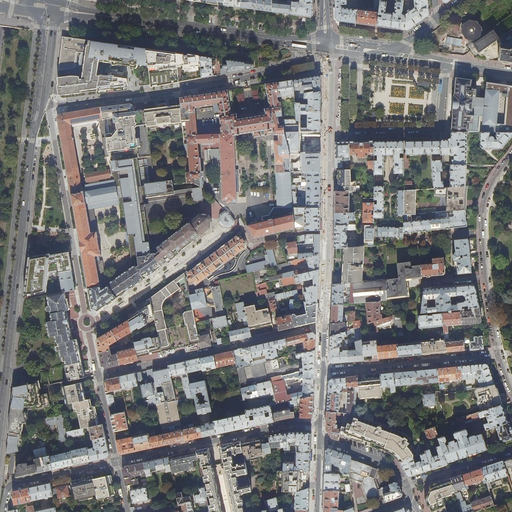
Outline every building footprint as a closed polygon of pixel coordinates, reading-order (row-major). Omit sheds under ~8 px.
[(255,10),(273,12),(272,0),(223,0),(224,5),(255,10)] [(281,13),(291,14),(292,1),(288,0),(288,4),(278,3),(277,0),(272,0),(273,12),(281,13)] [(312,0),(300,0),(300,1),(292,1),(291,14),(302,16),(303,16),(310,17),(313,15),(313,4),(312,0)] [(335,0),(335,8),(336,18),(338,21),(356,24),(357,24),(358,10),(359,0),(353,0),(350,0),(350,4),(347,4),(346,0),(335,0)] [(366,25),(378,26),(380,0),(375,0),(375,8),(370,8),(370,11),(358,10),(357,24),(366,25)] [(388,28),(400,29),(402,15),(403,0),(396,0),(395,9),(396,9),(395,13),(394,13),(393,14),(386,13),(387,0),(380,0),(378,26),(388,28)] [(408,31),(429,16),(428,3),(427,0),(414,0),(414,1),(412,2),(413,5),(415,5),(415,8),(410,12),(409,10),(405,12),(407,14),(405,16),(402,15),(400,29),(404,30),(408,31)] [(315,4),(313,4),(313,15),(310,17),(303,16),(302,26),(311,27),(312,17),(315,16),(315,4)] [(356,28),(356,24),(338,21),(336,18),(335,8),(335,18),(334,18),(334,20),(338,25),(356,28)] [(479,21),(470,20),(463,24),(462,32),(463,33),(459,36),(458,36),(449,34),(438,42),(437,47),(449,49),(452,50),(452,46),(452,47),(455,47),(458,48),(462,48),(473,40),(475,41),(481,36),(483,27),(479,21)] [(500,48),(498,48),(496,61),(511,64),(511,63),(511,29),(502,36),(500,48)] [(475,48),(479,53),(480,53),(479,52),(499,39),(493,31),(473,44),(476,48),(475,48)] [(101,62),(104,62),(122,64),(122,60),(123,59),(122,51),(122,48),(120,47),(118,46),(115,44),(108,43),(99,42),(97,41),(97,42),(89,41),(89,40),(88,40),(80,39),(79,39),(78,39),(69,38),(69,37),(68,37),(68,38),(66,37),(64,37),(63,37),(63,38),(62,38),(62,39),(63,39),(62,43),(62,44),(61,49),(61,50),(61,56),(60,56),(60,58),(61,58),(60,62),(59,64),(60,64),(60,66),(59,69),(59,70),(74,68),(76,52),(86,53),(83,77),(80,76),(59,77),(59,84),(58,84),(58,86),(58,88),(59,94),(60,95),(66,94),(76,93),(85,92),(94,91),(97,91),(117,88),(128,87),(128,85),(129,85),(128,78),(101,74),(101,76),(98,76),(98,75),(97,75),(99,62),(101,62)] [(126,65),(130,65),(132,47),(137,47),(127,46),(115,44),(118,46),(120,47),(122,48),(122,51),(123,59),(122,60),(122,64),(126,65)] [(137,47),(132,47),(130,65),(135,66),(134,70),(135,72),(136,74),(137,77),(139,78),(141,80),(140,81),(140,86),(145,85),(145,83),(148,83),(148,85),(151,85),(147,48),(137,47)] [(152,49),(147,48),(151,85),(151,87),(163,85),(178,82),(177,66),(177,56),(177,53),(162,50),(160,50),(159,52),(152,51),(152,49)] [(184,56),(182,56),(183,63),(184,63),(184,65),(185,69),(188,68),(188,69),(191,69),(192,69),(192,66),(201,66),(200,56),(189,54),(185,54),(185,55),(184,55),(184,56)] [(213,58),(200,56),(201,66),(202,78),(208,77),(214,76),(213,69),(214,68),(213,64),(213,58)] [(235,61),(227,60),(227,64),(224,64),(223,65),(223,66),(223,67),(223,68),(222,68),(221,70),(221,73),(222,74),(253,68),(253,63),(235,61)] [(297,79),(293,80),(294,90),(301,90),(301,91),(299,92),(299,98),(304,97),(305,97),(305,93),(314,91),(314,92),(321,91),(321,83),(321,75),(297,79)] [(472,115),(473,97),(474,91),(473,91),(470,91),(471,80),(457,78),(454,105),(454,106),(452,132),(467,132),(467,127),(468,127),(468,125),(467,125),(468,118),(471,119),(472,115)] [(285,81),(279,82),(281,99),(287,97),(287,95),(295,94),(294,90),(293,80),(285,81)] [(188,96),(184,96),(184,97),(180,97),(181,105),(181,109),(186,108),(186,112),(186,113),(187,117),(188,135),(188,143),(189,144),(191,172),(187,173),(188,182),(192,182),(202,187),(201,181),(198,143),(202,143),(204,161),(209,161),(209,159),(209,149),(211,149),(211,158),(211,159),(219,159),(219,158),(219,149),(221,149),(221,158),(223,200),(227,199),(227,202),(228,202),(228,203),(233,203),(233,200),(236,200),(236,199),(237,199),(237,192),(239,191),(238,169),(236,169),(235,142),(235,134),(238,134),(239,135),(240,134),(269,129),(269,130),(270,130),(270,129),(270,128),(274,128),(274,134),(279,134),(279,137),(279,140),(274,140),(278,207),(273,207),(272,208),(271,209),(270,210),(270,211),(271,214),(272,218),(257,222),(247,224),(253,238),(295,228),(295,227),(293,213),(292,207),(292,191),(291,182),(291,178),(291,172),(291,168),(290,157),(290,154),(290,153),(285,133),(284,125),(280,126),(279,116),(283,116),(281,99),(279,82),(272,83),(267,84),(262,84),(262,85),(262,90),(263,91),(263,92),(266,109),(236,114),(233,97),(233,91),(232,91),(232,90),(232,89),(227,90),(227,91),(217,92),(215,93),(213,93),(197,95),(198,95),(193,96),(193,95),(188,96)] [(485,98),(473,97),(472,115),(480,116),(480,117),(482,118),(482,119),(484,119),(483,124),(481,124),(470,123),(469,132),(481,132),(490,132),(493,132),(495,132),(496,132),(511,132),(511,86),(487,83),(485,98)] [(321,101),(321,91),(314,92),(314,91),(305,93),(305,97),(304,97),(304,98),(309,98),(309,104),(301,104),(301,103),(295,103),(296,111),(321,110),(321,101)] [(153,109),(145,110),(147,123),(147,127),(182,122),(181,109),(181,105),(172,106),(166,107),(166,103),(158,104),(159,108),(153,109)] [(112,106),(101,107),(103,119),(106,132),(106,135),(110,156),(111,161),(122,159),(121,154),(134,153),(134,158),(138,157),(139,157),(138,146),(141,146),(140,138),(135,139),(135,136),(136,135),(135,126),(137,124),(138,124),(137,111),(135,111),(135,107),(134,107),(134,106),(133,105),(132,104),(130,104),(125,105),(125,104),(112,106)] [(72,196),(85,193),(84,192),(83,192),(79,171),(72,126),(99,120),(103,119),(101,107),(75,112),(60,115),(58,118),(59,128),(69,179),(71,193),(72,196)] [(141,111),(137,111),(138,124),(147,123),(145,110),(141,111)] [(321,124),(321,110),(296,111),(296,119),(283,119),(284,125),(285,133),(290,153),(290,154),(293,154),(299,153),(299,149),(299,131),(299,125),(301,125),(301,114),(308,114),(308,119),(307,119),(307,120),(308,120),(308,127),(302,127),(302,131),(321,131),(321,124)] [(466,165),(467,132),(452,132),(452,137),(449,140),(440,140),(441,154),(441,155),(451,155),(451,156),(454,156),(454,159),(452,159),(452,164),(466,165)] [(507,142),(511,135),(511,132),(496,132),(496,138),(495,138),(493,137),(492,136),(490,136),(490,132),(481,132),(481,146),(483,148),(502,148),(507,142)] [(106,135),(102,136),(105,157),(110,156),(106,135)] [(406,154),(441,154),(440,140),(418,141),(406,141),(406,151),(406,153),(404,153),(404,158),(404,167),(408,167),(408,160),(406,160),(406,154)] [(357,158),(368,158),(368,155),(374,155),(374,141),(364,142),(346,142),(336,142),(336,156),(336,168),(343,168),(343,161),(351,160),(350,155),(357,155),(357,158)] [(404,173),(404,167),(404,158),(400,158),(400,153),(404,153),(404,151),(404,141),(386,141),(374,141),(374,155),(378,155),(378,161),(374,161),(374,169),(374,175),(384,174),(384,155),(394,155),(394,173),(404,173)] [(321,153),(315,153),(315,154),(312,157),(312,168),(291,168),(291,172),(304,171),(321,171),(321,170),(321,153)] [(131,257),(138,256),(147,255),(151,252),(143,195),(146,195),(147,198),(157,197),(157,198),(175,195),(174,184),(173,180),(155,181),(155,182),(145,183),(145,185),(142,186),(138,157),(134,158),(122,159),(111,161),(112,165),(113,171),(119,170),(123,198),(129,197),(130,201),(124,202),(124,203),(131,257)] [(434,188),(435,188),(444,188),(444,187),(444,184),(443,182),(441,182),(440,171),(443,171),(442,160),(432,161),(434,188)] [(466,186),(466,165),(452,164),(450,164),(450,174),(451,174),(451,176),(450,176),(450,177),(450,184),(444,184),(444,187),(466,186)] [(99,179),(111,177),(109,169),(86,174),(87,181),(89,181),(99,179)] [(351,170),(339,170),(339,183),(335,186),(335,191),(350,191),(356,191),(356,182),(351,182),(351,170)] [(321,183),(321,171),(304,171),(304,175),(300,175),(300,177),(291,178),(291,182),(302,182),(302,185),(299,185),(299,193),(302,193),(302,196),(296,196),(296,191),(292,191),(292,207),(302,207),(302,198),(305,198),(305,197),(306,197),(306,201),(304,201),(304,203),(306,203),(306,207),(320,207),(320,195),(321,183)] [(87,205),(87,209),(94,208),(120,203),(116,183),(115,184),(114,180),(99,183),(90,184),(85,185),(86,191),(84,192),(85,193),(87,205)] [(412,182),(404,182),(404,188),(404,191),(408,191),(408,187),(412,187),(412,182)] [(465,210),(466,186),(444,187),(444,188),(435,188),(434,196),(447,197),(446,212),(449,211),(465,210)] [(384,187),(375,187),(374,200),(378,200),(378,204),(374,204),(374,213),(374,218),(384,218),(384,187)] [(204,199),(203,190),(193,191),(194,200),(195,200),(195,202),(203,201),(202,199),(204,199)] [(416,190),(408,191),(404,191),(404,215),(408,215),(412,215),(415,215),(416,215),(416,190)] [(350,196),(350,191),(335,191),(335,203),(335,212),(350,213),(350,196)] [(74,208),(87,205),(85,193),(72,196),(74,208)] [(363,213),(374,213),(374,204),(374,203),(363,203),(363,213)] [(87,205),(74,208),(81,250),(88,288),(101,286),(100,280),(96,261),(100,260),(99,255),(101,255),(101,249),(100,249),(98,237),(97,231),(91,232),(87,209),(87,205)] [(320,220),(320,207),(306,207),(302,207),(292,207),(293,213),(295,227),(302,226),(303,216),(295,217),(295,214),(298,214),(298,212),(302,212),(302,213),(303,214),(303,213),(303,212),(304,211),(304,210),(305,210),(305,213),(305,230),(312,230),(320,230),(320,220)] [(98,231),(94,208),(87,209),(91,232),(97,231),(98,231)] [(449,211),(449,217),(450,228),(464,227),(467,226),(465,210),(449,211)] [(230,227),(233,221),(232,220),(226,212),(220,214),(217,216),(215,223),(217,223),(220,227),(220,229),(227,229),(230,227)] [(354,213),(350,213),(335,212),(335,221),(335,225),(349,225),(349,222),(350,220),(354,220),(354,213)] [(432,217),(430,217),(432,230),(437,230),(441,229),(440,216),(439,212),(436,213),(437,219),(432,219),(432,217)] [(374,223),(374,218),(374,213),(363,213),(363,223),(374,223)] [(101,288),(101,286),(88,288),(89,296),(91,295),(91,299),(90,299),(92,309),(97,311),(111,302),(121,295),(120,294),(126,290),(127,291),(131,288),(136,285),(135,283),(139,280),(140,282),(146,278),(151,274),(150,272),(154,270),(155,271),(162,266),(171,259),(171,260),(173,258),(176,256),(175,254),(178,251),(179,253),(180,253),(179,252),(183,249),(186,247),(185,245),(188,244),(189,245),(195,240),(201,235),(199,233),(202,231),(203,232),(204,231),(205,232),(211,227),(212,218),(209,215),(199,214),(196,216),(157,247),(159,250),(156,253),(153,253),(152,254),(151,252),(147,255),(138,256),(139,262),(101,288)] [(412,219),(412,215),(408,215),(408,221),(404,222),(404,228),(404,233),(409,233),(413,232),(412,219)] [(441,216),(440,216),(441,229),(446,229),(450,228),(449,217),(441,218),(441,216)] [(417,219),(412,219),(413,232),(419,232),(423,231),(421,220),(421,217),(419,217),(418,217),(417,218),(417,219)] [(429,219),(421,220),(423,231),(427,231),(432,230),(430,217),(429,218),(429,219)] [(358,225),(349,225),(335,225),(335,238),(335,248),(345,247),(358,246),(358,242),(349,242),(348,242),(348,243),(347,243),(347,240),(347,239),(348,236),(347,235),(347,230),(348,230),(349,231),(358,231),(358,225)] [(374,225),(365,225),(365,242),(368,242),(368,243),(365,243),(365,246),(374,245),(374,225)] [(378,227),(377,236),(399,237),(399,239),(403,239),(404,233),(404,228),(378,227)] [(320,251),(320,234),(313,234),(306,234),(296,236),(296,241),(299,259),(304,258),(306,257),(320,253),(320,251)] [(194,282),(196,284),(206,277),(211,273),(230,259),(235,255),(245,247),(244,245),(245,244),(245,243),(246,243),(245,241),(245,240),(244,238),(242,238),(241,237),(240,238),(240,237),(240,236),(239,235),(238,236),(238,237),(237,236),(227,244),(227,243),(221,247),(222,247),(213,254),(203,262),(203,261),(197,265),(198,266),(188,273),(189,276),(187,277),(189,279),(188,280),(190,282),(191,281),(192,283),(194,282)] [(468,239),(455,240),(456,251),(455,252),(455,253),(454,254),(453,254),(453,260),(455,260),(455,261),(456,261),(457,261),(458,273),(472,272),(471,267),(471,265),(470,255),(469,245),(469,244),(468,239)] [(288,262),(299,259),(296,241),(287,242),(288,254),(295,253),(295,255),(287,256),(288,262)] [(344,266),(343,283),(351,283),(361,282),(362,267),(363,267),(364,263),(362,263),(363,246),(358,246),(345,247),(344,266)] [(276,265),(277,265),(272,248),(267,249),(267,251),(265,251),(267,258),(266,258),(267,260),(247,266),(249,272),(252,272),(276,265)] [(26,285),(25,291),(45,288),(47,294),(54,293),(55,280),(55,277),(47,277),(48,272),(57,270),(58,271),(59,271),(61,263),(64,250),(29,255),(28,262),(27,276),(26,285)] [(320,258),(320,253),(306,257),(309,267),(300,269),(299,268),(294,270),(282,273),(282,274),(270,277),(271,281),(279,279),(319,269),(320,258)] [(422,263),(421,263),(421,265),(422,277),(443,275),(444,274),(445,274),(443,257),(433,258),(433,263),(432,265),(431,264),(423,265),(422,263)] [(305,262),(304,258),(299,259),(288,262),(281,264),(282,268),(305,262)] [(103,260),(100,260),(96,261),(100,280),(106,279),(103,260)] [(422,277),(421,265),(411,266),(411,261),(398,263),(399,278),(387,279),(387,297),(408,295),(406,278),(422,277)] [(319,274),(319,269),(279,279),(280,286),(283,285),(283,286),(313,278),(313,285),(303,287),(304,291),(306,300),(304,301),(305,304),(301,305),(301,306),(305,305),(317,303),(318,291),(319,274)] [(65,291),(76,289),(74,280),(72,270),(70,270),(61,272),(59,272),(63,292),(65,291)] [(161,349),(169,347),(170,346),(170,345),(170,344),(162,308),(162,306),(162,304),(163,303),(163,301),(165,299),(167,297),(187,282),(185,272),(150,298),(156,325),(159,336),(161,349)] [(249,272),(219,281),(223,300),(257,291),(255,284),(252,272),(249,272)] [(387,300),(387,297),(387,279),(361,282),(351,283),(350,303),(367,302),(380,301),(387,300)] [(217,314),(217,317),(224,316),(224,315),(222,305),(224,304),(223,300),(219,281),(216,281),(217,284),(211,286),(216,307),(215,308),(216,314),(217,314)] [(267,282),(255,284),(257,291),(257,294),(258,294),(259,298),(260,298),(259,295),(262,294),(267,293),(266,289),(268,288),(267,282)] [(332,297),(332,302),(332,305),(349,304),(350,303),(351,283),(343,283),(333,284),(332,297)] [(473,284),(456,286),(457,295),(463,295),(465,297),(465,300),(464,301),(457,302),(457,303),(458,309),(462,308),(462,306),(466,305),(468,305),(468,308),(471,307),(479,307),(475,286),(473,284)] [(451,304),(451,296),(457,295),(456,286),(424,289),(421,313),(442,311),(444,310),(448,310),(451,310),(458,309),(457,303),(451,304)] [(278,298),(298,293),(298,292),(297,289),(295,290),(277,294),(278,298)] [(63,292),(47,294),(49,305),(47,306),(48,311),(50,310),(52,320),(47,321),(49,336),(55,335),(56,343),(57,342),(58,345),(56,345),(57,350),(59,350),(60,356),(62,356),(63,361),(64,360),(65,365),(81,361),(80,353),(77,339),(72,340),(69,325),(67,310),(70,309),(68,298),(67,298),(66,296),(65,291),(63,292)] [(204,291),(190,295),(193,309),(207,306),(204,291)] [(262,294),(263,297),(266,296),(269,308),(270,312),(272,312),(272,310),(277,309),(274,295),(275,294),(274,291),(267,293),(262,294)] [(128,315),(129,320),(132,331),(138,327),(141,331),(146,327),(156,325),(150,298),(146,300),(146,301),(142,303),(142,304),(140,305),(138,306),(138,308),(134,310),(134,311),(128,315)] [(245,325),(249,324),(245,307),(244,301),(236,303),(240,321),(244,320),(245,325)] [(369,323),(374,321),(381,319),(381,314),(380,314),(380,306),(381,306),(380,301),(367,302),(369,323)] [(317,312),(317,303),(305,305),(306,310),(305,310),(304,311),(305,313),(297,315),(296,314),(294,313),(294,310),(296,310),(297,309),(296,307),(291,309),(292,314),(294,326),(317,321),(317,312)] [(272,322),(270,312),(269,308),(257,310),(256,304),(245,307),(249,324),(249,326),(250,328),(253,327),(263,325),(267,324),(272,322)] [(350,305),(349,304),(332,305),(331,315),(331,324),(345,322),(353,321),(354,321),(355,311),(348,312),(348,316),(343,316),(343,312),(344,306),(350,305)] [(481,321),(479,307),(471,307),(472,310),(464,311),(463,310),(465,310),(465,308),(462,308),(458,309),(458,312),(451,313),(451,310),(448,310),(449,313),(444,313),(444,310),(442,311),(442,313),(443,326),(445,339),(446,352),(456,351),(465,350),(464,343),(464,338),(464,337),(459,338),(459,340),(447,342),(447,339),(449,339),(448,332),(448,327),(447,325),(462,324),(480,323),(481,321)] [(198,335),(193,310),(191,310),(190,309),(189,310),(185,311),(183,313),(189,339),(189,340),(190,341),(191,341),(192,342),(199,340),(198,335)] [(430,327),(443,326),(442,313),(433,314),(433,315),(430,315),(429,314),(428,314),(428,315),(427,316),(427,315),(418,316),(421,342),(422,354),(434,353),(446,352),(445,339),(441,339),(441,338),(440,338),(440,339),(438,339),(437,333),(437,332),(436,331),(431,332),(430,327)] [(287,328),(294,326),(292,314),(285,315),(285,314),(284,315),(284,317),(283,318),(283,316),(276,317),(279,330),(287,328)] [(215,328),(228,325),(227,320),(226,315),(224,315),(224,316),(217,317),(213,318),(215,328)] [(374,321),(376,332),(378,332),(378,329),(377,326),(390,321),(392,319),(394,319),(394,315),(392,316),(381,319),(374,321)] [(400,315),(394,315),(394,319),(396,337),(403,336),(402,328),(402,326),(400,315)] [(251,336),(250,328),(249,326),(233,330),(231,319),(227,320),(228,325),(231,341),(241,339),(251,336)] [(120,325),(112,330),(118,340),(118,339),(132,331),(129,320),(120,325)] [(362,320),(354,321),(353,321),(354,327),(354,328),(360,326),(362,326),(362,320)] [(345,331),(345,322),(331,324),(331,331),(330,336),(345,331)] [(361,339),(360,326),(354,328),(351,329),(352,332),(353,332),(354,332),(355,338),(356,341),(361,339)] [(99,346),(100,352),(111,350),(110,345),(108,345),(108,344),(110,344),(118,340),(112,330),(98,338),(97,341),(99,346)] [(346,331),(345,331),(330,336),(330,344),(329,360),(332,363),(340,362),(349,361),(348,350),(347,347),(344,347),(344,351),(343,351),(343,352),(340,352),(340,351),(341,351),(340,346),(341,346),(340,343),(342,343),(341,342),(342,341),(342,340),(342,339),(341,338),(347,336),(346,331)] [(303,341),(305,352),(315,349),(315,342),(316,334),(313,332),(292,333),(286,338),(287,344),(287,345),(303,341)] [(200,334),(198,335),(199,340),(200,342),(199,342),(201,348),(206,346),(211,345),(209,334),(200,336),(200,334)] [(371,354),(378,353),(377,346),(377,342),(376,338),(376,334),(371,335),(371,341),(362,342),(363,355),(371,354)] [(162,351),(161,349),(159,336),(152,338),(150,337),(142,338),(142,340),(134,342),(135,347),(137,356),(147,354),(147,352),(148,351),(151,350),(152,353),(162,351)] [(475,342),(470,342),(471,349),(474,349),(483,348),(482,342),(482,336),(474,337),(475,342)] [(282,345),(287,344),(286,338),(256,345),(250,346),(252,357),(262,355),(263,353),(265,353),(266,358),(253,361),(253,364),(264,362),(278,358),(276,348),(278,347),(278,348),(280,349),(283,348),(282,345)] [(362,342),(361,339),(356,341),(355,342),(356,349),(352,350),(351,348),(350,349),(350,350),(348,350),(349,361),(357,361),(364,360),(363,355),(362,342)] [(411,355),(422,354),(421,342),(397,344),(399,357),(411,355)] [(389,358),(399,357),(397,344),(390,344),(389,344),(385,344),(385,345),(377,346),(378,353),(379,358),(389,358)] [(250,362),(253,361),(252,357),(250,346),(237,349),(233,350),(236,363),(236,365),(239,365),(240,367),(244,366),(250,365),(250,362)] [(138,359),(137,356),(135,347),(134,347),(134,348),(123,350),(120,350),(121,351),(117,351),(118,352),(120,364),(128,362),(138,359)] [(300,368),(301,371),(314,368),(315,358),(315,349),(305,352),(302,352),(296,354),(298,362),(301,362),(301,360),(303,360),(303,367),(300,368)] [(110,366),(120,364),(118,352),(117,353),(117,354),(113,355),(112,357),(111,356),(111,355),(111,350),(100,352),(103,365),(106,367),(110,366)] [(214,354),(216,367),(236,363),(233,350),(222,352),(214,354)] [(203,370),(216,367),(214,354),(207,356),(200,358),(203,370)] [(203,373),(203,370),(200,358),(192,359),(185,361),(187,373),(199,370),(199,373),(200,374),(203,373)] [(82,368),(81,361),(65,365),(68,380),(84,377),(84,375),(82,368)] [(190,383),(187,373),(185,361),(176,363),(168,365),(169,367),(171,376),(182,373),(187,396),(182,397),(182,399),(192,397),(190,383)] [(267,375),(264,362),(253,364),(251,365),(254,377),(267,375)] [(470,365),(462,365),(463,379),(476,378),(477,379),(480,387),(491,384),(494,384),(491,373),(488,363),(470,365)] [(452,366),(438,368),(439,382),(445,381),(445,384),(449,383),(449,381),(463,379),(462,365),(452,366)] [(248,383),(244,366),(240,367),(237,368),(240,385),(248,383)] [(174,390),(171,376),(169,367),(161,369),(153,371),(154,377),(155,381),(156,388),(160,404),(176,400),(175,397),(175,394),(174,390)] [(271,378),(271,381),(294,379),(303,378),(314,379),(314,373),(314,368),(301,371),(271,378)] [(426,369),(416,370),(417,384),(439,382),(438,368),(426,369)] [(405,371),(394,372),(395,386),(417,384),(416,370),(405,371)] [(137,380),(135,372),(126,375),(106,379),(104,383),(106,392),(138,385),(137,380)] [(380,373),(381,377),(382,387),(390,386),(391,393),(396,392),(395,386),(394,372),(386,373),(380,373)] [(357,376),(351,376),(337,378),(331,378),(328,381),(328,389),(328,394),(342,392),(348,392),(356,391),(358,391),(358,380),(357,376)] [(361,379),(358,380),(358,391),(356,391),(356,398),(382,394),(382,387),(381,377),(375,378),(373,378),(365,378),(365,379),(361,379)] [(274,393),(275,401),(276,404),(289,401),(313,395),(313,387),(314,379),(303,378),(303,383),(302,383),(301,384),(301,387),(303,387),(303,391),(301,392),(300,390),(293,391),(293,393),(286,395),(284,384),(294,383),(295,382),(294,379),(271,381),(274,393)] [(205,380),(190,383),(192,397),(195,396),(198,395),(197,392),(204,391),(205,394),(206,394),(208,393),(205,380)] [(244,400),(274,393),(271,381),(241,388),(244,400)] [(68,403),(73,402),(86,399),(84,399),(83,395),(83,394),(82,394),(81,392),(83,391),(81,382),(64,386),(68,403)] [(143,407),(156,404),(160,404),(156,388),(153,389),(151,382),(141,384),(143,397),(141,397),(143,407)] [(19,449),(19,446),(21,432),(23,432),(23,430),(24,430),(24,421),(27,421),(26,412),(27,406),(38,405),(38,410),(52,408),(50,396),(44,397),(42,385),(32,386),(32,383),(25,384),(24,385),(20,386),(17,386),(16,396),(15,403),(14,403),(10,431),(12,432),(11,434),(10,434),(9,441),(10,441),(10,444),(8,444),(7,450),(11,450),(11,451),(19,449)] [(493,388),(491,384),(480,387),(476,388),(479,396),(477,396),(478,400),(477,401),(478,404),(480,403),(482,410),(493,407),(490,398),(495,397),(498,396),(495,387),(493,388)] [(355,415),(356,398),(356,391),(348,392),(347,409),(347,414),(355,415)] [(327,405),(327,411),(344,413),(345,414),(346,409),(340,409),(340,410),(339,410),(339,409),(340,409),(340,405),(339,405),(339,399),(341,399),(342,392),(328,394),(327,405)] [(111,393),(106,394),(107,399),(109,406),(115,405),(113,395),(111,395),(111,393)] [(212,411),(208,393),(206,394),(207,396),(206,398),(207,401),(206,402),(205,402),(203,403),(202,402),(201,399),(200,398),(199,395),(198,395),(195,396),(199,414),(212,411)] [(435,393),(423,394),(424,406),(436,405),(435,397),(436,397),(435,393)] [(289,401),(290,407),(290,411),(294,411),(294,408),(297,408),(297,404),(297,402),(301,402),(300,408),(299,408),(299,410),(300,410),(300,413),(296,413),(296,414),(295,414),(295,417),(305,418),(312,418),(312,407),(313,395),(289,401)] [(81,427),(82,428),(83,427),(89,426),(98,424),(96,416),(94,405),(90,406),(89,398),(86,399),(73,402),(74,409),(76,408),(76,411),(77,411),(80,420),(82,419),(83,427),(81,427)] [(171,432),(162,433),(165,444),(174,442),(184,440),(182,429),(176,431),(175,426),(181,424),(177,404),(176,400),(160,404),(156,404),(161,428),(170,427),(171,432)] [(245,409),(246,413),(249,426),(262,423),(274,421),(274,419),(272,411),(271,405),(276,404),(275,401),(270,402),(270,404),(245,409)] [(502,404),(493,407),(482,410),(456,419),(460,430),(468,455),(478,452),(487,449),(483,438),(482,433),(475,436),(475,435),(470,436),(470,437),(468,438),(468,439),(466,438),(467,438),(465,435),(466,434),(467,433),(463,422),(465,422),(466,423),(473,421),(472,419),(474,419),(474,420),(478,419),(478,417),(487,414),(488,414),(488,416),(488,417),(489,422),(485,424),(486,429),(487,429),(496,426),(508,422),(505,414),(502,404)] [(290,407),(272,411),(274,419),(284,417),(290,416),(290,417),(295,417),(295,414),(294,411),(290,411),(290,407)] [(125,411),(111,414),(113,424),(114,431),(129,428),(125,411)] [(339,440),(341,430),(341,429),(337,429),(338,425),(336,424),(336,422),(340,423),(340,428),(341,428),(344,413),(327,411),(326,423),(326,429),(332,438),(336,439),(339,440)] [(44,418),(42,418),(44,427),(57,424),(60,435),(59,435),(60,439),(61,439),(61,441),(65,440),(67,449),(69,449),(71,449),(68,437),(67,431),(63,413),(56,415),(57,420),(45,423),(44,418)] [(214,420),(217,433),(231,430),(249,426),(246,413),(214,420)] [(402,459),(404,460),(413,457),(418,455),(416,451),(414,448),(410,444),(407,441),(408,440),(404,437),(404,438),(401,437),(396,434),(382,429),(382,428),(381,428),(382,427),(380,426),(379,427),(378,427),(378,428),(359,421),(359,420),(355,418),(355,415),(347,414),(345,414),(344,413),(341,428),(341,429),(341,430),(374,443),(386,447),(390,448),(395,451),(398,453),(402,459)] [(213,422),(201,425),(203,436),(210,435),(217,433),(214,420),(212,421),(213,422)] [(509,422),(508,422),(496,426),(501,442),(503,442),(511,438),(511,430),(511,429),(509,422)] [(103,423),(98,424),(89,426),(92,438),(105,435),(104,430),(103,423)] [(189,428),(182,429),(184,440),(193,438),(203,436),(201,425),(194,427),(193,423),(188,424),(189,428)] [(432,437),(437,435),(435,426),(424,430),(428,439),(432,438),(432,437)] [(82,428),(67,431),(68,437),(72,437),(72,438),(76,438),(75,436),(78,435),(78,437),(82,436),(82,435),(84,434),(83,427),(82,428)] [(490,436),(487,429),(486,429),(481,431),(482,433),(483,438),(490,436)] [(291,430),(283,432),(285,447),(285,452),(290,452),(291,444),(298,444),(298,446),(296,446),(296,448),(295,448),(294,449),(294,452),(297,451),(311,452),(311,442),(312,433),(309,430),(296,430),(291,430)] [(457,459),(468,455),(460,430),(454,432),(455,437),(457,437),(458,437),(459,441),(458,442),(457,442),(455,442),(454,441),(454,440),(450,442),(449,442),(450,444),(448,445),(447,445),(446,445),(444,442),(445,441),(446,439),(445,436),(444,435),(438,438),(441,445),(447,462),(457,459)] [(127,453),(136,451),(132,436),(122,438),(121,432),(115,433),(119,452),(121,454),(127,453)] [(269,435),(270,442),(271,447),(281,446),(281,447),(285,447),(283,432),(277,433),(269,435)] [(149,433),(132,436),(136,451),(144,449),(152,447),(149,436),(149,433)] [(162,433),(149,436),(152,447),(158,446),(165,444),(162,433)] [(108,447),(105,435),(92,438),(94,445),(93,447),(88,448),(90,461),(99,459),(107,457),(109,454),(108,447)] [(243,453),(245,458),(263,454),(261,444),(260,439),(251,441),(241,443),(243,451),(243,453)] [(244,511),(242,504),(244,503),(243,499),(241,499),(241,497),(240,496),(240,495),(240,494),(243,493),(243,492),(252,490),(250,485),(239,487),(237,475),(248,473),(245,462),(239,464),(239,462),(238,463),(238,464),(235,464),(232,454),(235,453),(236,454),(237,454),(237,453),(243,451),(241,443),(241,441),(229,443),(221,445),(223,458),(226,473),(227,473),(231,491),(230,491),(232,503),(233,503),(234,511),(244,511)] [(266,442),(261,444),(263,454),(263,459),(267,458),(266,453),(271,452),(271,447),(270,442),(266,442)] [(447,464),(447,462),(441,445),(436,446),(438,454),(432,456),(429,449),(425,450),(426,452),(432,469),(440,466),(447,464)] [(81,463),(90,461),(88,448),(87,446),(81,447),(81,446),(80,447),(80,448),(71,450),(71,451),(74,464),(81,463)] [(222,511),(221,505),(222,505),(219,493),(218,494),(215,476),(214,467),(212,460),(211,460),(210,452),(209,448),(202,449),(197,450),(198,456),(201,456),(201,457),(202,457),(201,459),(202,461),(201,461),(202,466),(203,466),(205,475),(204,475),(205,481),(206,480),(208,489),(207,490),(208,495),(210,495),(211,504),(210,504),(211,510),(212,510),(212,511),(222,511)] [(342,476),(349,476),(348,474),(351,460),(351,458),(342,454),(329,450),(325,452),(325,458),(325,464),(325,475),(335,476),(335,473),(331,473),(332,466),(330,465),(330,464),(335,466),(334,467),(340,469),(339,471),(341,473),(343,474),(342,476)] [(63,467),(74,464),(71,451),(50,455),(53,469),(63,467)] [(310,461),(311,452),(297,451),(297,463),(297,464),(297,466),(296,465),(295,465),(295,464),(294,464),(294,463),(284,462),(283,470),(292,469),(310,470),(310,461)] [(182,454),(182,455),(185,470),(190,469),(190,468),(196,466),(195,460),(199,459),(198,456),(194,457),(193,453),(192,453),(192,452),(188,452),(182,454)] [(420,473),(432,469),(426,452),(420,454),(422,460),(419,461),(418,460),(417,460),(417,461),(415,462),(413,457),(404,460),(400,461),(408,477),(420,473)] [(174,457),(169,458),(172,470),(172,473),(185,470),(182,455),(180,456),(179,454),(175,455),(174,456),(174,457)] [(45,471),(53,469),(50,455),(35,458),(36,463),(38,472),(45,471)] [(156,460),(144,462),(147,475),(147,476),(152,474),(152,471),(166,468),(166,472),(172,470),(169,458),(169,457),(156,460)] [(511,457),(503,461),(506,468),(510,467),(511,471),(511,457)] [(376,506),(386,503),(381,489),(393,485),(392,479),(389,480),(388,479),(386,479),(381,481),(381,484),(378,485),(377,486),(376,487),(374,480),(375,476),(377,476),(378,474),(376,473),(377,470),(372,468),(366,466),(356,462),(351,460),(348,474),(349,476),(349,478),(352,480),(362,483),(362,484),(368,500),(371,498),(373,501),(374,501),(376,506)] [(492,464),(482,468),(486,482),(489,488),(491,487),(489,481),(494,479),(496,486),(502,484),(500,477),(508,475),(506,468),(503,461),(492,464)] [(27,474),(38,472),(36,463),(28,464),(28,462),(19,464),(16,477),(27,474)] [(122,469),(126,485),(133,484),(139,482),(138,477),(136,477),(136,476),(140,475),(141,476),(147,475),(144,462),(136,464),(124,466),(122,469)] [(472,471),(461,474),(465,486),(466,489),(469,488),(468,485),(472,483),(473,483),(476,482),(483,480),(484,482),(486,482),(482,468),(472,471)] [(310,478),(310,470),(292,469),(283,470),(277,471),(277,492),(285,490),(297,491),(309,487),(310,478)] [(456,476),(451,478),(455,491),(461,511),(474,511),(471,505),(466,506),(466,507),(465,507),(460,492),(458,492),(457,489),(465,486),(461,474),(456,476)] [(102,477),(93,479),(97,495),(98,498),(115,494),(111,475),(102,477)] [(324,485),(324,493),(337,493),(339,493),(340,476),(335,476),(325,475),(324,485)] [(76,480),(71,481),(75,499),(97,495),(93,479),(93,478),(89,479),(88,477),(88,479),(86,479),(85,478),(83,478),(81,478),(82,480),(80,481),(79,479),(79,481),(76,481),(76,480)] [(434,511),(445,506),(442,498),(451,494),(451,493),(455,491),(451,478),(444,480),(440,482),(431,486),(429,491),(425,500),(426,502),(428,506),(429,506),(432,511),(434,511)] [(39,485),(29,487),(32,500),(53,496),(52,489),(50,483),(39,485)] [(56,488),(52,489),(53,496),(54,498),(58,497),(58,498),(59,498),(61,499),(63,498),(63,497),(70,496),(68,488),(71,487),(70,485),(69,486),(69,485),(68,485),(68,484),(60,486),(56,487),(56,488)] [(133,503),(152,499),(151,495),(149,496),(147,486),(134,489),(133,484),(126,485),(127,490),(130,490),(133,503)] [(393,485),(381,489),(386,503),(392,501),(401,498),(402,494),(401,492),(399,487),(396,484),(393,485)] [(196,502),(207,500),(205,486),(199,487),(200,492),(199,493),(195,494),(196,502)] [(20,489),(13,491),(12,494),(15,504),(30,501),(31,504),(31,506),(29,506),(28,504),(27,504),(28,511),(34,511),(32,500),(29,487),(20,489)] [(309,499),(309,487),(297,491),(296,491),(295,503),(292,503),(291,508),(296,508),(308,509),(309,499)] [(194,511),(190,495),(184,496),(183,495),(182,491),(176,492),(179,505),(182,504),(183,505),(182,506),(182,507),(182,508),(183,509),(184,510),(180,511),(194,511)] [(353,511),(352,505),(347,507),(348,510),(344,511),(339,511),(338,511),(339,493),(337,493),(324,493),(323,507),(323,511),(353,511)] [(471,502),(471,505),(474,511),(476,511),(476,509),(481,508),(481,510),(486,508),(486,506),(491,504),(491,506),(494,505),(491,495),(471,502)] [(270,511),(274,510),(280,509),(276,497),(267,500),(270,511)] [(247,511),(262,510),(267,510),(264,501),(245,501),(247,511)] [(56,511),(55,503),(53,504),(54,507),(34,511),(56,511)]
